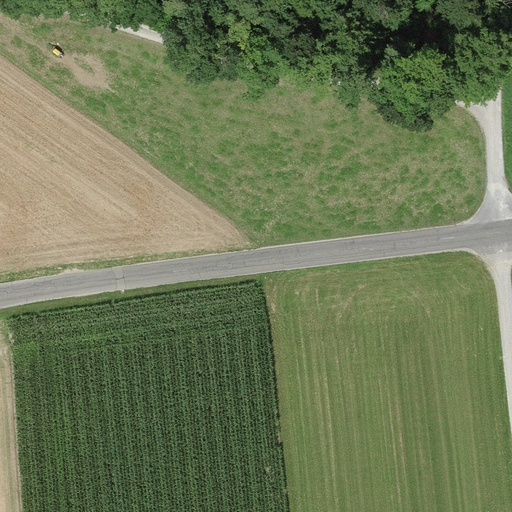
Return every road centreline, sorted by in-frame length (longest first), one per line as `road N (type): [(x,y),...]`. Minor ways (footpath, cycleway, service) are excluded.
road 1 (unclassified): [(0,292),(511,231)]
road 2 (track): [(48,0),(152,35),(493,114)]
road 3 (track): [(491,233),(498,0)]
road 4 (track): [(491,233),(511,421)]
